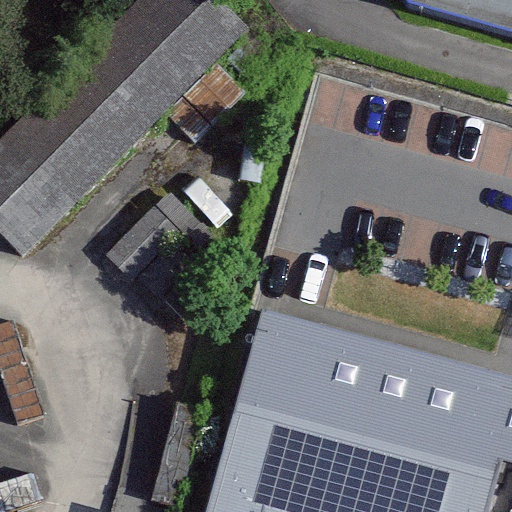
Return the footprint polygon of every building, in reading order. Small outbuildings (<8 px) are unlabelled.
[(209,0),(143,0),(0,142),(0,237),(19,257),(244,34),(209,0)] [(511,0),(404,0),(410,7),(511,34),(511,0)] [(153,207),(108,257),(134,281),(179,231),(153,207)] [(177,250),(149,287),(167,301),(196,264),(177,250)] [(203,271),(173,308),(193,324),(223,288),(203,271)] [(511,511),(511,386),(264,320),(208,511),(511,511)] [(0,507),(43,498),(38,474),(0,481),(0,507)]
